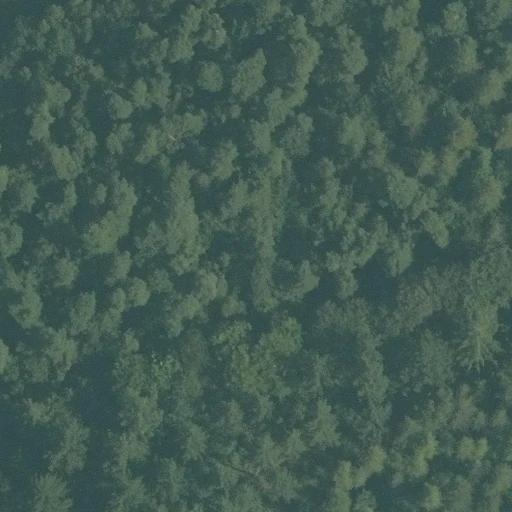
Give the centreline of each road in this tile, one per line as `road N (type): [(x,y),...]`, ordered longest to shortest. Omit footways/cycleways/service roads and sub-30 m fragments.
road 1 (track): [(0,458),(115,339),(376,100),(502,0)]
road 2 (track): [(0,401),(278,375),(511,312)]
